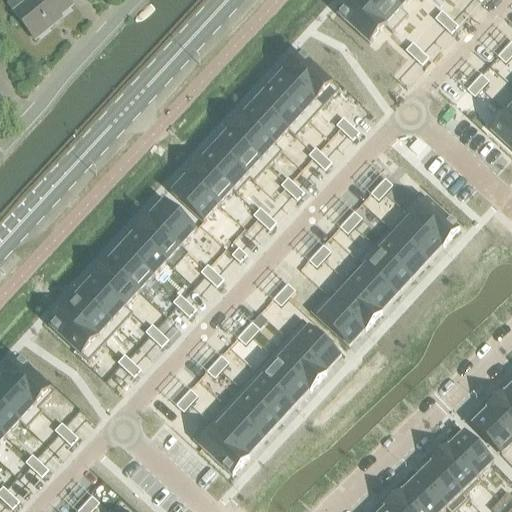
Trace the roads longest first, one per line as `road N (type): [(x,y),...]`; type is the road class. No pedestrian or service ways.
road 1 (primary): [(0,245),(228,0)]
road 2 (residential): [(25,341),(218,511)]
road 3 (residential): [(329,511),(511,339)]
road 4 (unclassified): [(0,150),(135,0)]
road 5 (residential): [(399,120),(511,222)]
